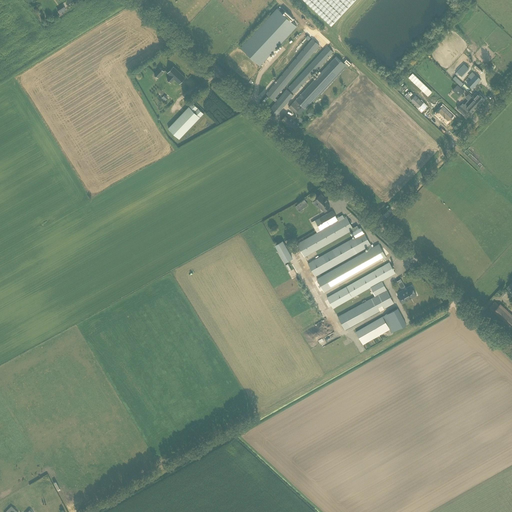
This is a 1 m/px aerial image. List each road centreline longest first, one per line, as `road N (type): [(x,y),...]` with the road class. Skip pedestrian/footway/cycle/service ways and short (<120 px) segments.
road 1 (track): [(88,511),(461,300)]
road 2 (unclassified): [(376,221),(139,0)]
road 3 (unclassified): [(376,221),(511,80)]
road 4 (unclassified): [(511,347),(376,221)]
